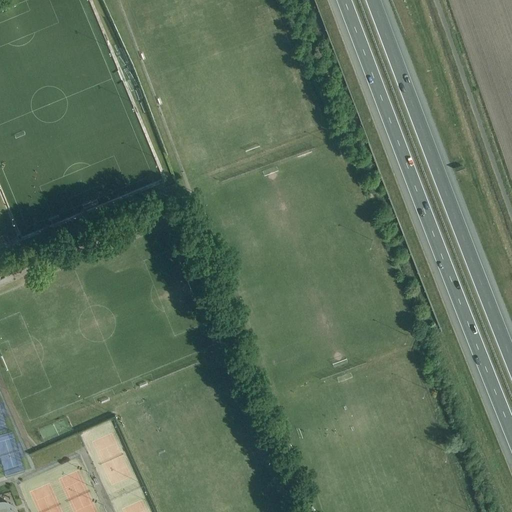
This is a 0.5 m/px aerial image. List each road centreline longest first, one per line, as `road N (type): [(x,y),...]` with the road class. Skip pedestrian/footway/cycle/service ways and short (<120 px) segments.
road 1 (motorway): [(343,0),(511,442)]
road 2 (motorway): [(511,351),(374,0)]
